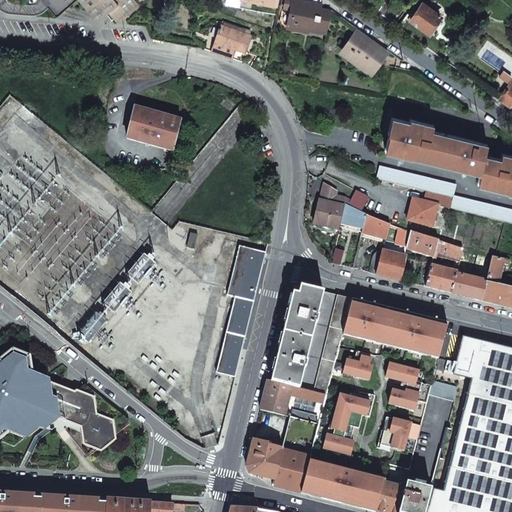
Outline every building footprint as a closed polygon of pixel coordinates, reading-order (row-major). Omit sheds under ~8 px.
[(8,0),(11,2),(14,3),(16,4),(33,6),(36,6),(38,5),(39,4),(44,0),(49,7),(57,17),(59,17),(60,17),(79,0),(8,0)] [(80,0),(98,20),(107,13),(114,21),(138,0),(137,0),(80,0)] [(292,12),(294,0),(283,0),(281,10),(292,12)] [(322,3),(302,0),(294,0),(292,12),(290,27),(308,31),(308,29),(326,32),(328,21),(319,20),(322,3)] [(387,0),(386,0),(377,13),(392,23),(402,10),(387,0)] [(424,4),(412,20),(429,33),(441,16),(424,4)] [(292,12),(281,10),(279,19),(284,26),(290,27),(292,12)] [(250,36),(220,25),(213,47),(211,51),(231,58),(235,48),(245,52),(250,36)] [(352,49),(346,57),(371,75),(386,54),(384,51),(385,50),(357,30),(346,45),(352,49)] [(511,80),(498,99),(509,106),(511,102),(511,80)] [(134,108),(126,139),(172,151),(181,121),(134,108)] [(409,122),(392,117),(387,134),(389,134),(385,151),(411,157),(411,156),(480,173),(477,184),(507,191),(507,193),(511,193),(511,155),(502,153),(500,159),(484,155),(487,144),(432,130),(433,125),(410,119),(409,122)] [(456,185),(379,167),(376,180),(453,198),(453,196),(456,185)] [(324,183),(320,201),(319,200),(313,224),(337,230),(344,198),(335,196),(336,190),(324,183)] [(350,205),(361,211),(368,198),(357,191),(350,205)] [(437,205),(450,209),(453,198),(426,192),(423,201),(417,200),(414,213),(409,212),(407,221),(432,227),(437,205)] [(511,210),(453,196),(453,198),(450,209),(511,224),(511,210)] [(417,200),(412,199),(409,212),(414,213),(417,200)] [(345,205),(341,224),(362,230),(366,215),(345,205)] [(362,230),(361,233),(386,239),(389,225),(366,215),(362,230)] [(402,229),(398,244),(408,246),(411,232),(402,229)] [(408,246),(407,249),(407,250),(433,258),(437,241),(411,232),(408,246)] [(437,241),(433,258),(440,260),(441,258),(455,261),(453,271),(456,271),(462,249),(437,241)] [(235,297),(216,373),(235,378),(265,253),(239,246),(227,295),(235,297)] [(335,249),(331,263),(341,266),(344,251),(335,249)] [(379,265),(376,275),(397,280),(400,281),(406,259),(386,254),(386,251),(382,250),(379,265)] [(488,275),(481,301),(508,307),(511,308),(511,288),(511,285),(509,284),(509,282),(499,281),(503,265),(508,266),(509,260),(492,257),(488,275)] [(372,262),(369,273),(376,275),(379,265),(378,265),(374,264),(374,263),(372,262)] [(417,285),(426,287),(427,281),(431,265),(432,264),(423,262),(417,285)] [(427,281),(426,287),(439,290),(451,293),(456,273),(456,271),(453,271),(442,268),(443,266),(440,265),(439,267),(431,265),(427,281)] [(456,273),(451,293),(466,297),(481,301),(488,275),(480,273),(479,276),(474,275),(472,274),(471,277),(456,273)] [(275,361),(270,381),(299,388),(323,292),(299,286),(297,294),(292,293),(287,315),(275,361)] [(337,295),(314,392),(326,395),(329,385),(330,381),(330,380),(351,299),(337,295)] [(337,502),(362,509),(365,495),(379,498),(383,482),(384,476),(385,473),(387,464),(400,468),(404,452),(404,451),(407,438),(417,440),(421,426),(412,424),(415,410),(414,410),(416,402),(427,404),(429,394),(431,386),(421,384),(425,370),(428,370),(436,366),(448,323),(420,316),(381,306),(351,299),(330,380),(355,386),(353,392),(352,396),(362,399),(361,405),(387,412),(374,462),(313,446),(300,493),(337,502)] [(511,511),(511,349),(464,337),(454,375),(471,379),(442,491),(430,488),(424,511),(511,511)] [(0,438),(9,431),(25,438),(39,427),(44,429),(56,419),(87,458),(98,450),(100,451),(114,440),(114,437),(129,424),(129,420),(85,385),(74,393),(48,384),(46,366),(29,360),(29,357),(12,350),(0,359),(0,438)] [(260,410),(290,417),(319,424),(326,395),(314,392),(299,388),(270,381),(267,380),(266,387),(260,410)] [(355,386),(330,380),(330,381),(343,384),(342,389),(353,392),(355,386)] [(457,387),(433,380),(431,386),(429,394),(453,401),(457,387)] [(319,424),(313,446),(374,462),(387,412),(361,405),(362,399),(352,396),(353,392),(342,389),(329,385),(326,395),(319,424)] [(300,493),(313,446),(319,424),(290,417),(282,449),(274,480),(272,486),(286,489),(300,493)] [(271,443),(253,439),(252,443),(246,467),(249,474),(274,480),(282,449),(270,446),(271,443)] [(379,498),(375,511),(398,511),(406,482),(402,481),(400,486),(383,482),(379,498)] [(406,482),(398,511),(424,511),(430,488),(421,486),(422,483),(418,482),(417,485),(406,482)] [(0,492),(0,511),(105,511),(106,499),(0,492)] [(365,495),(362,509),(373,511),(375,511),(379,498),(365,495)] [(105,511),(149,511),(151,502),(106,499),(105,511)] [(151,502),(149,511),(171,511),(172,504),(151,502)]
